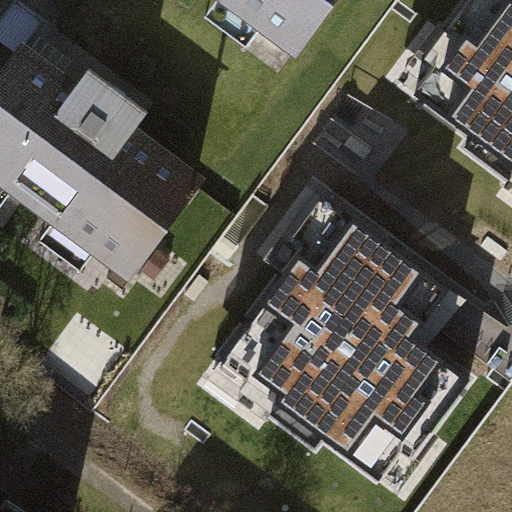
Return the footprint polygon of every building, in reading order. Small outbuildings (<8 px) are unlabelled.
[(328,0),(205,0),(285,59),(328,0)] [(511,0),(468,0),(426,58),(438,67),(417,95),(475,137),(469,145),(511,177),(511,0)] [(200,174),(22,45),(0,74),(0,186),(126,277),(200,174)] [(417,337),(455,286),(329,194),(297,237),(307,244),(225,356),(253,376),(243,389),(318,443),(323,435),(381,477),(402,449),(414,459),(473,378),(417,337)] [(0,511),(27,511),(6,497),(0,505),(0,511)]
